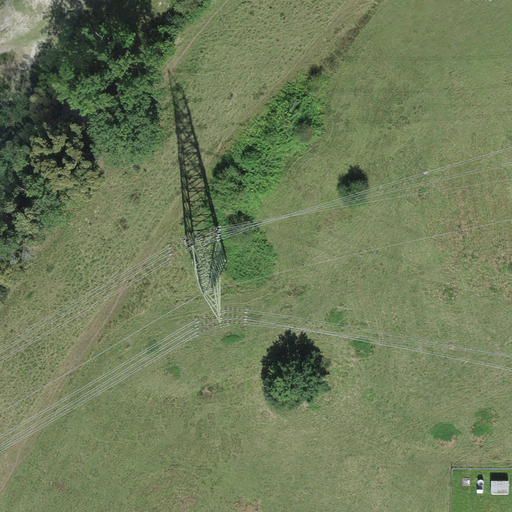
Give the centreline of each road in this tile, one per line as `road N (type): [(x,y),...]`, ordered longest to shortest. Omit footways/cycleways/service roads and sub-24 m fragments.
road 1 (track): [(0,476),(166,224),(362,0)]
road 2 (track): [(227,0),(0,292)]
